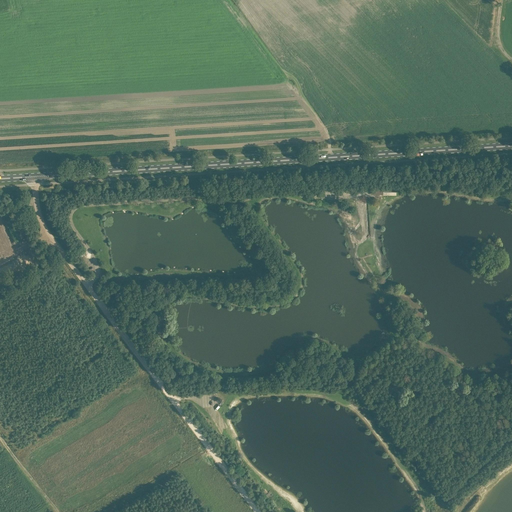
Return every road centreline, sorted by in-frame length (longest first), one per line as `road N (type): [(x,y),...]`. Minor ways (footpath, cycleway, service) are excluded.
road 1 (primary): [(511,146),(0,178)]
road 2 (track): [(257,511),(87,284)]
road 3 (track): [(86,282),(42,220),(35,176)]
